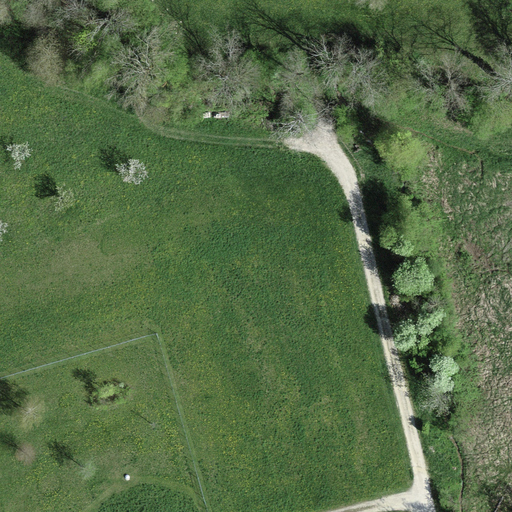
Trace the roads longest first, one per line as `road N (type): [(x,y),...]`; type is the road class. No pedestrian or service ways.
road 1 (track): [(426,498),(351,183),(327,148)]
road 2 (track): [(0,44),(36,70),(143,113),(163,129),(291,143)]
